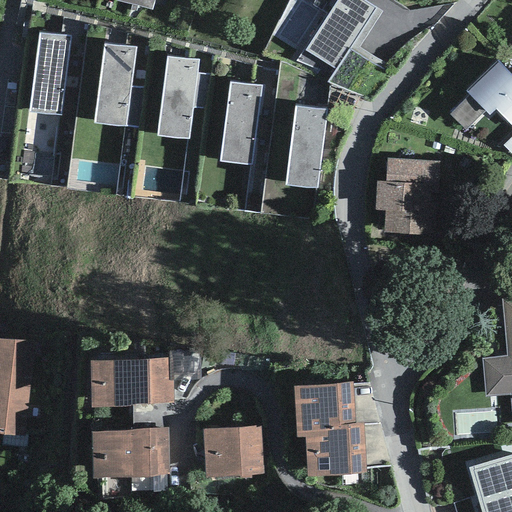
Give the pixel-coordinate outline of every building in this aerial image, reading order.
[(114,0),(152,11),(155,0),(114,0)] [(381,12),(362,0),(337,0),(304,50),(334,70),(327,83),(372,101),(395,69),(358,46),(381,12)] [(71,36),(38,32),(28,112),(61,116),(71,36)] [(136,47),(103,43),(93,123),(126,127),(136,47)] [(198,60),(167,56),(157,136),(188,140),(198,60)] [(511,74),(497,60),(466,92),(490,115),(495,109),(511,126),(511,74)] [(261,86),(229,82),(219,162),(251,166),(261,86)] [(326,111),(295,107),(285,185),(316,188),(326,111)] [(375,210),(385,211),(383,233),(434,236),(439,162),(386,158),(385,182),(376,182),(375,210)] [(511,298),(502,300),(507,357),(482,359),(485,396),(510,394),(511,417),(511,298)] [(41,343),(0,338),(0,434),(32,438),(41,343)] [(173,404),(173,381),(168,381),(167,358),(90,361),(91,408),(173,404)] [(352,383),(293,386),(296,437),(305,437),(305,427),(354,425),(352,383)] [(307,477),(366,474),(363,424),(354,425),(305,427),(305,437),(307,477)] [(264,475),(261,426),(201,430),(205,480),(264,475)] [(169,476),(168,429),(91,431),(92,479),(169,476)] [(511,511),(511,454),(468,468),(481,511),(511,511)]
